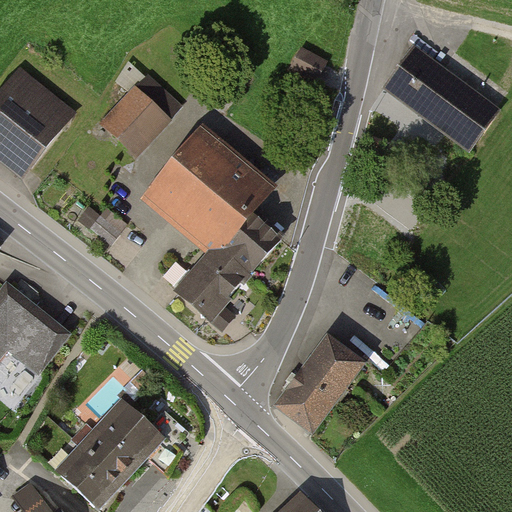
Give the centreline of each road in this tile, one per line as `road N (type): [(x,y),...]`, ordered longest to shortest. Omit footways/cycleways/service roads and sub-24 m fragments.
road 1 (unclassified): [(245,412),(314,243),(375,0)]
road 2 (tertiary): [(0,209),(245,412)]
road 3 (track): [(375,0),(511,35)]
road 4 (tertiary): [(245,412),(343,511)]
